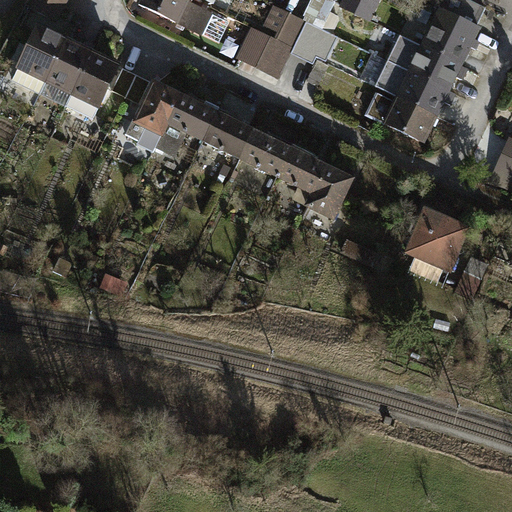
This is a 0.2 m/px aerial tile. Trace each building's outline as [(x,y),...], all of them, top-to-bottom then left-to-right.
[(32,0),(28,7),(57,21),(67,0),(32,0)] [(207,13),(187,4),(188,0),(137,0),(136,4),(197,33),(207,13)] [(350,0),(343,15),(373,29),(384,6),(372,0),(350,0)] [(271,6),(259,32),(249,27),(233,57),(275,78),(302,21),(271,6)] [(383,125),(423,145),(480,29),(440,10),(383,125)] [(37,22),(14,68),(97,109),(120,63),(37,22)] [(160,138),(165,127),(313,196),(307,208),(336,221),(356,179),(151,83),(132,125),(160,138)] [(511,145),(500,171),(511,176),(511,145)] [(425,210),(407,253),(451,271),(469,229),(425,210)]
